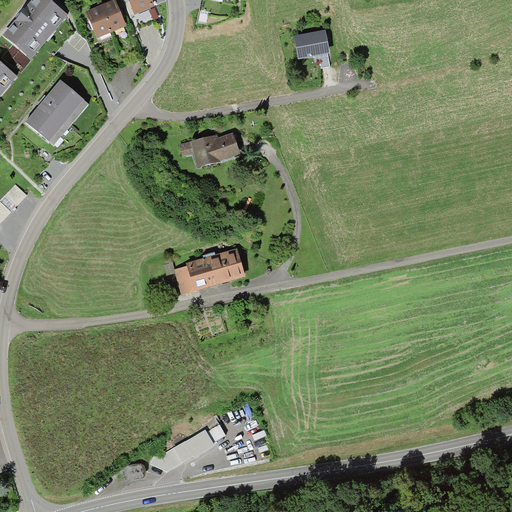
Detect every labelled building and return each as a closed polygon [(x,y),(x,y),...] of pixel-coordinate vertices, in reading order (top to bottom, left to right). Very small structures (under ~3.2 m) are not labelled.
[(68,16),(47,0),(33,0),(19,18),(4,36),(32,59),(68,16)] [(128,0),(135,15),(154,7),(151,0),(128,0)] [(97,8),(86,13),(97,39),(126,27),(115,1),(107,4),(97,8)] [(326,30),(294,36),(298,59),(330,54),(327,36),(326,30)] [(0,97),(17,78),(0,63),(0,97)] [(83,101),(60,81),(40,105),(26,122),(49,141),(83,101)] [(193,154),(197,169),(220,163),(220,162),(241,156),(234,133),(217,138),(216,135),(179,146),(183,157),(193,154)] [(0,225),(29,195),(17,183),(0,201),(0,225)] [(187,268),(176,271),(183,296),(220,285),(245,278),(237,249),(186,264),(187,268)] [(222,427),(215,430),(219,439),(227,436),(222,427)] [(173,448),(173,449),(182,464),(190,459),(193,458),(194,460),(215,447),(205,429),(173,448)] [(167,472),(182,464),(173,449),(159,458),(156,452),(150,463),(167,472)] [(123,471),(127,479),(134,478),(142,477),(144,475),(144,465),(140,464),(125,467),(123,471)]
